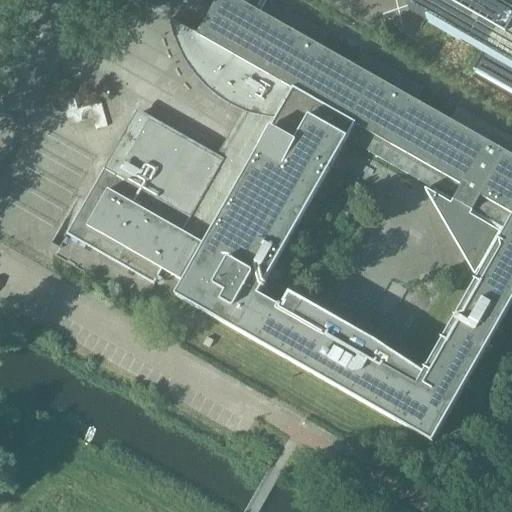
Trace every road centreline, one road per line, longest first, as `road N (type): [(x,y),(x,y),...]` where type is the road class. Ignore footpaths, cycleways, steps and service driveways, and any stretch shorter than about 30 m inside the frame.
road 1 (unclassified): [(297,435),(0,268)]
road 2 (unclassified): [(0,130),(73,0)]
